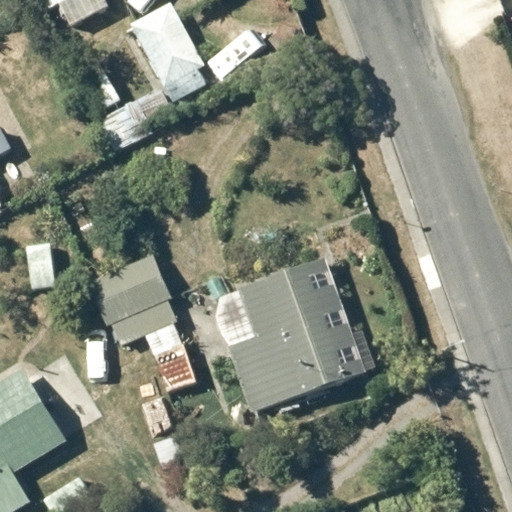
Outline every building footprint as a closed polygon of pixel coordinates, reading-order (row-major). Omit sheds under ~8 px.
[(113,11),(108,0),(52,0),(67,32),(113,11)] [(156,0),(124,0),(130,13),(156,0)] [(211,76),(176,4),(132,25),(167,97),(211,76)] [(123,46),(78,67),(98,110),(143,88),(123,46)] [(0,208),(16,201),(9,186),(38,172),(0,93),(0,208)] [(70,281),(65,240),(35,244),(40,285),(70,281)] [(326,256),(210,298),(253,416),(369,374),(326,256)] [(73,293),(103,372),(126,363),(122,353),(147,344),(168,399),(208,384),(159,259),(73,293)] [(0,511),(26,511),(46,500),(29,473),(76,445),(31,373),(0,392),(0,511)] [(192,430),(154,445),(166,475),(204,459),(192,430)] [(102,469),(64,492),(76,511),(83,511),(116,491),(102,469)]
